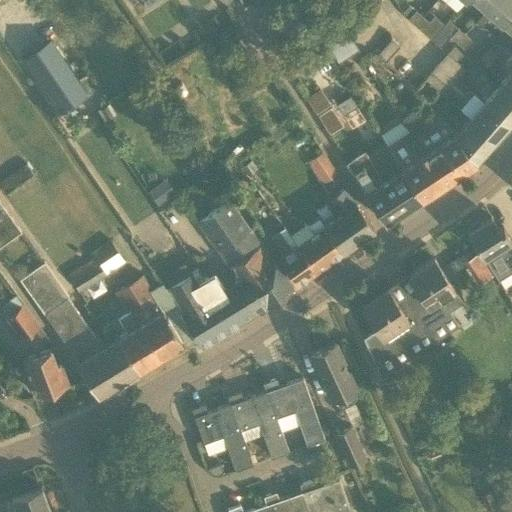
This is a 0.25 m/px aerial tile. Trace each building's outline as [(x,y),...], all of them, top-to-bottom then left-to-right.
[(407,0),(404,0),(400,6),(408,13),(414,7),(407,0)] [(473,0),(485,10),(493,0),(473,0)] [(511,11),(511,0),(493,0),(485,10),(475,21),(479,25),(489,27),(496,19),(501,24),(502,23),(511,11)] [(414,25),(421,17),(414,11),(407,19),(414,25)] [(511,31),(511,11),(502,23),(511,31)] [(443,25),(432,16),(427,22),(421,17),(414,25),(430,39),(443,25)] [(456,42),(464,33),(448,19),(443,25),(430,39),(439,47),(450,36),(456,42)] [(337,63),(358,49),(347,33),(326,46),(337,63)] [(464,48),(471,39),(464,33),(456,42),(464,48)] [(49,38),(21,57),(60,112),(87,93),(49,38)] [(385,62),(399,46),(391,38),(377,54),(385,62)] [(456,78),(464,68),(456,60),(462,53),(453,45),(438,63),(456,78)] [(487,63),(495,54),(487,48),(480,57),(487,63)] [(511,68),(498,85),(511,96),(511,68)] [(433,86),(439,79),(431,72),(424,79),(433,86)] [(442,94),(448,87),(439,79),(433,86),(442,94)] [(509,123),(511,119),(511,96),(498,85),(484,101),(509,123)] [(321,87),(306,97),(316,112),(330,102),(321,87)] [(495,139),(509,123),(484,101),(469,118),(495,139)] [(109,104),(95,114),(103,125),(117,116),(109,104)] [(330,133),(343,124),(331,106),(317,115),(330,133)] [(426,124),(412,111),(402,120),(409,128),(386,143),(421,197),(476,161),(476,160),(455,134),(437,113),(426,124)] [(476,161),(495,139),(469,118),(455,134),(476,160),(476,161)] [(421,197),(386,143),(368,155),(365,150),(346,162),(384,221),(421,197)] [(48,146),(28,160),(43,183),(64,169),(48,146)] [(321,183),(337,173),(323,151),(306,161),(321,183)] [(154,199),(173,192),(168,180),(149,187),(154,199)] [(343,250),(374,228),(346,186),(326,200),(336,214),(324,223),(343,250)] [(219,250),(249,228),(227,198),(197,220),(219,250)] [(0,244),(22,229),(0,199),(0,244)] [(468,231),(496,281),(511,272),(511,242),(503,226),(499,229),(491,216),(480,223),(478,219),(468,225),(470,229),(468,231)] [(308,225),(313,232),(297,243),(315,270),(343,250),(324,223),(319,217),(308,225)] [(290,234),(283,226),(279,229),(280,231),(272,236),(285,255),(279,259),(297,283),(315,270),(297,243),(291,233),(290,234)] [(293,286),(249,228),(219,250),(230,266),(237,261),(245,272),(234,280),(244,295),(256,312),(267,305),(293,286)] [(106,273),(124,260),(110,239),(92,251),(95,256),(106,273)] [(80,291),(106,274),(106,273),(95,256),(68,273),(80,291)] [(463,301),(434,258),(409,275),(420,291),(410,298),(426,325),(435,339),(436,339),(427,325),(443,314),(437,306),(443,302),(445,305),(458,297),(462,302),(463,301)] [(103,347),(67,297),(70,295),(44,260),(19,279),(79,361),(77,362),(97,394),(139,369),(119,337),(103,347)] [(194,335),(201,345),(245,318),(256,312),(244,295),(234,280),(223,287),(214,272),(204,278),(199,269),(166,289),(162,282),(161,283),(179,308),(181,313),(194,335)] [(151,289),(143,276),(127,286),(143,311),(147,309),(152,317),(140,324),(159,356),(194,335),(181,313),(179,308),(161,283),(151,289)] [(143,311),(127,286),(117,292),(129,312),(119,318),(127,332),(119,337),(139,369),(159,356),(140,324),(152,317),(147,309),(143,311)] [(399,305),(388,288),(363,305),(377,326),(363,336),(381,377),(382,377),(376,363),(407,342),(405,339),(426,325),(410,298),(399,305)] [(22,338),(39,325),(22,303),(5,316),(22,338)] [(351,400),(354,396),(355,392),(354,388),(355,388),(335,342),(311,353),(332,398),(334,397),(335,401),(340,403),(344,403),(351,400)] [(57,366),(51,349),(23,359),(26,366),(20,368),(28,388),(33,386),(36,393),(67,382),(61,364),(57,366)] [(324,438),(303,377),(279,385),(276,378),(263,383),(266,390),(276,417),(281,429),(283,428),(279,416),(294,411),(307,444),(324,438)] [(276,417),(266,390),(243,398),(240,391),(227,395),(230,403),(239,430),(243,440),(262,433),(271,457),(289,451),(281,429),(276,417)] [(239,430),(230,403),(207,411),(205,403),(192,408),(204,442),(208,454),(227,448),(235,470),(253,464),(243,440),(239,430)] [(351,463),(365,457),(350,426),(336,433),(351,463)] [(480,456),(466,461),(471,474),(485,469),(480,456)] [(350,511),(339,477),(315,486),(312,479),(299,483),(302,491),(311,511),(328,511),(331,511),(350,511)] [(50,511),(42,486),(13,495),(13,497),(11,497),(16,511),(50,511)] [(491,490),(479,495),(486,510),(497,505),(491,490)] [(311,511),(302,491),(279,499),(276,491),(263,496),(266,503),(269,511),(311,511)] [(269,511),(266,503),(243,511),(240,504),(227,508),(228,511),(269,511)]
